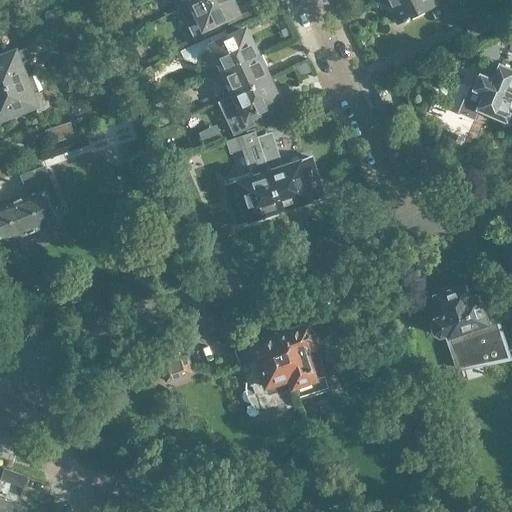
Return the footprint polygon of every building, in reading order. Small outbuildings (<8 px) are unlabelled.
[(198,0),(181,8),(196,39),(220,28),(216,21),(236,11),(230,0),(198,0)] [(384,0),(380,2),(384,10),(389,7),(396,23),(430,7),(435,18),(457,7),(453,0),(384,0)] [(465,27),(471,38),(500,24),(494,13),(465,27)] [(217,56),(224,69),(258,53),(258,52),(256,53),(245,30),(228,37),(225,30),(180,51),(184,59),(198,65),(202,54),(210,50),(213,57),(217,56)] [(0,56),(0,88),(33,76),(32,75),(28,76),(22,61),(30,58),(26,47),(15,52),(15,51),(0,56)] [(258,53),(224,69),(235,93),(270,77),(258,53)] [(480,72),(466,105),(506,122),(511,108),(511,67),(499,62),(492,76),(490,75),(489,76),(480,72)] [(33,76),(0,88),(0,118),(35,104),(37,111),(50,106),(48,99),(44,100),(41,92),(39,93),(36,87),(44,85),(40,74),(33,77),(33,76)] [(270,77),(235,93),(246,117),(279,102),(268,78),(270,77)] [(45,130),(49,144),(74,136),(69,121),(45,130)] [(257,141),(280,211),(322,197),(308,156),(302,158),(302,157),(281,164),(270,132),(256,136),(258,141),(257,141)] [(74,136),(49,144),(52,154),(78,146),(74,136)] [(280,211),(257,141),(249,144),(252,153),(256,165),(255,173),(233,180),(233,181),(227,183),(241,224),(280,211)] [(57,197),(44,166),(21,175),(28,194),(0,205),(0,233),(3,243),(57,221),(49,201),(57,197)] [(445,334),(446,337),(448,336),(449,341),(447,342),(455,366),(476,358),(503,342),(497,325),(487,328),(485,323),(487,323),(477,293),(469,296),(465,284),(433,294),(440,315),(434,318),(430,324),(434,332),(439,336),(445,334)] [(365,323),(370,323),(374,338),(384,335),(374,299),(360,302),(365,323)] [(274,332),(298,400),(329,389),(316,349),(319,348),(310,321),(274,332)] [(298,400),(274,332),(247,341),(248,343),(233,348),(240,366),(235,367),(246,373),(246,375),(245,377),(245,379),(246,381),(247,383),(249,385),(252,386),(254,393),(247,395),(247,396),(249,401),(252,405),(255,408),(261,412),(265,413),(271,414),(276,414),(281,413),(284,412),(288,409),(293,405),(295,401),(298,400)] [(155,348),(162,369),(187,361),(180,340),(155,348)] [(424,422),(420,408),(403,412),(406,426),(424,422)] [(0,489),(2,490),(6,481),(23,487),(27,475),(4,467),(0,477),(0,489)]
